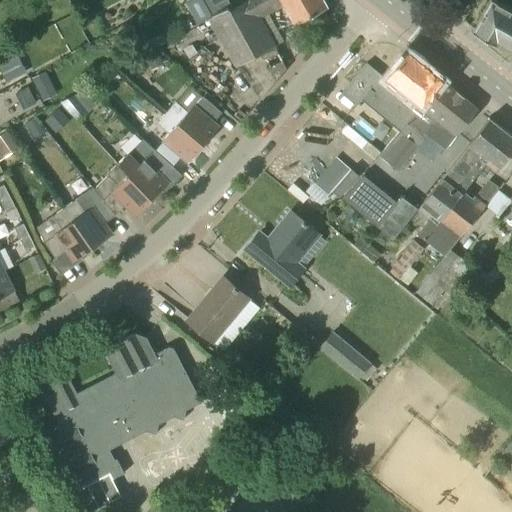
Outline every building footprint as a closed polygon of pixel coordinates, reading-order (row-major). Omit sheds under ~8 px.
[(324,0),(254,0),(212,24),(238,71),(277,50),(261,22),(287,8),(296,23),(327,6),(324,0)] [(215,0),(223,13),(232,8),(227,0),(215,0)] [(511,10),(493,0),(489,0),(473,30),(511,51),(511,10)] [(308,44),(296,23),(283,31),(297,56),(308,44)] [(277,50),(238,71),(261,99),(287,68),(277,50)] [(156,51),(146,57),(149,63),(153,70),(164,64),(156,51)] [(409,121),(443,80),(430,70),(408,53),(389,77),(388,76),(386,78),(367,63),(342,93),(358,105),(362,100),(400,131),(401,132),(409,121)] [(16,57),(2,65),(10,81),(25,74),(16,57)] [(141,68),(149,63),(146,57),(138,62),(141,68)] [(46,72),(33,78),(37,87),(51,81),(46,72)] [(427,135),(444,149),(457,133),(478,109),(443,80),(409,121),(401,132),(419,146),(427,135)] [(97,90),(106,102),(116,94),(106,82),(97,90)] [(23,110),(36,103),(28,86),(15,93),(23,110)] [(78,121),(88,112),(74,96),(60,103),(78,121)] [(166,112),(204,145),(219,127),(202,111),(210,102),(203,96),(195,105),(194,105),(188,112),(176,101),(166,112)] [(59,109),(46,121),(56,133),(70,121),(59,109)] [(155,151),(162,157),(170,148),(188,163),(204,145),(166,112),(157,123),(169,134),(163,141),(163,142),(155,151)] [(418,234),(446,257),(450,250),(485,207),(474,198),(471,201),(461,193),(488,159),(500,169),(511,154),(511,135),(490,118),(418,209),(431,219),(418,234)] [(35,142),(45,134),(35,119),(25,127),(35,142)] [(399,171),(419,146),(401,132),(400,131),(381,154),(379,156),(399,171)] [(7,132),(0,136),(0,155),(16,144),(7,132)] [(117,164),(152,199),(169,183),(159,173),(169,163),(162,157),(155,151),(143,139),(117,164)] [(328,148),(330,150),(316,166),(318,167),(307,180),(330,199),(341,186),(347,192),(359,177),(353,172),(364,159),(339,139),(337,142),(335,140),(328,148)] [(103,201),(109,208),(115,216),(125,206),(134,216),(152,199),(117,164),(107,174),(108,175),(93,189),(103,201)] [(347,192),(342,198),(392,240),(418,209),(401,196),(396,202),(362,174),(359,177),(347,192)] [(0,186),(0,199),(9,195),(4,184),(0,186)] [(64,208),(93,248),(112,234),(99,216),(109,208),(103,201),(93,189),(92,188),(64,208)] [(498,217),(511,201),(510,200),(498,190),(485,206),(498,217)] [(9,195),(0,199),(0,200),(6,212),(15,207),(9,195)] [(73,262),(93,248),(64,208),(37,227),(44,242),(55,258),(66,251),(73,262)] [(246,249),(289,285),(303,268),(293,260),(316,232),(291,212),(276,230),(278,232),(270,241),(259,232),(246,249)] [(29,235),(23,224),(14,228),(20,240),(29,235)] [(29,235),(20,240),(25,251),(35,246),(29,235)] [(425,248),(415,240),(390,272),(399,280),(425,248)] [(432,273),(454,290),(461,281),(451,273),(462,259),(450,250),(446,257),(432,273)] [(36,274),(45,269),(46,268),(38,253),(27,259),(36,274)] [(5,272),(0,274),(0,298),(5,296),(11,308),(20,303),(5,272)] [(438,310),(454,290),(432,273),(416,293),(438,310)] [(213,342),(249,299),(223,277),(210,292),(187,320),(213,342)] [(357,378),(370,363),(333,332),(320,348),(357,378)] [(202,402),(173,345),(155,354),(146,337),(136,333),(111,346),(108,357),(115,373),(77,393),(67,374),(40,388),(63,431),(48,438),(75,492),(76,491),(86,511),(91,511),(121,497),(112,480),(124,474),(117,459),(114,461),(108,450),(146,431),(156,434),(159,424),(174,417),(184,420),(186,410),(202,402)] [(511,444),(495,465),(511,479),(511,444)] [(250,494),(237,509),(240,511),(265,511),(268,509),(250,494)] [(378,497),(373,504),(383,511),(385,511),(390,506),(378,497)]
